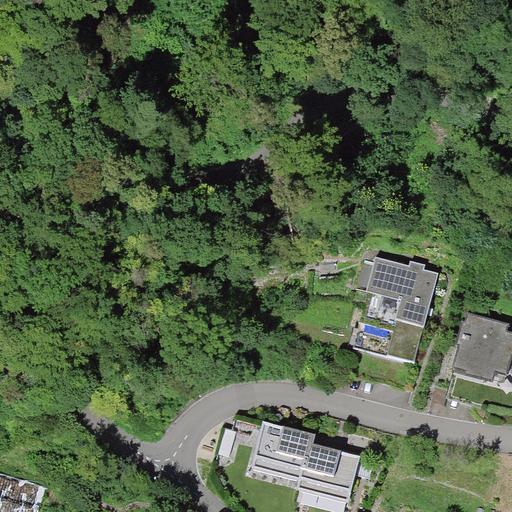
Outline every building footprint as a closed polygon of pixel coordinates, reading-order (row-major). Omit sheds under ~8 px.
[(364,310),(423,323),(434,275),(375,261),(364,310)] [(453,351),(511,368),(511,363),(511,320),(466,307),(453,351)] [(414,364),(423,323),(364,310),(354,351),(414,364)] [(250,470),(299,482),(308,447),(310,438),(261,426),(250,470)] [(355,459),(308,447),(299,482),(297,491),(344,503),(355,459)] [(0,511),(38,511),(46,488),(0,474),(0,511)]
